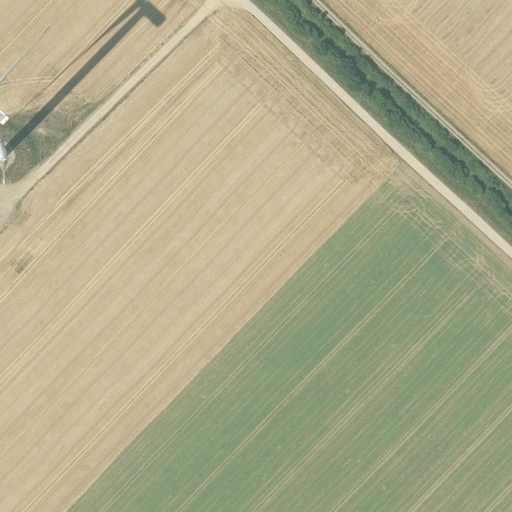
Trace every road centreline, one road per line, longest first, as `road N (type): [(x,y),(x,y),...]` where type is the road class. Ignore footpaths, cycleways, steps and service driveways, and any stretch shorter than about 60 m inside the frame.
road 1 (track): [(191,0),(511,292)]
road 2 (track): [(511,224),(266,0)]
road 3 (track): [(232,37),(0,267)]
